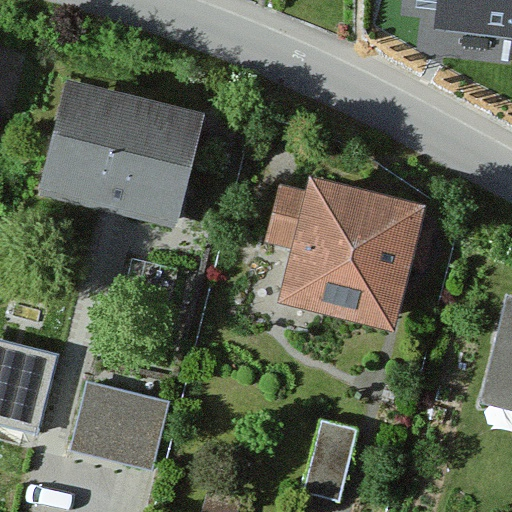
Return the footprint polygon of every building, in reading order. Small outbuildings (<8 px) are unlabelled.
[(511,18),(511,0),(431,0),(430,12),(511,18)] [(209,126),(69,92),(42,203),(182,237),(209,126)] [(269,236),(292,243),(309,192),(287,184),(269,236)] [(403,325),(434,223),(312,191),(285,291),(403,325)] [(511,295),(507,294),(480,402),(511,410),(511,295)] [(58,353),(0,338),(0,423),(39,433),(58,353)] [(71,453),(147,470),(161,406),(85,389),(71,453)] [(304,496),(340,504),(355,437),(320,428),(304,496)]
